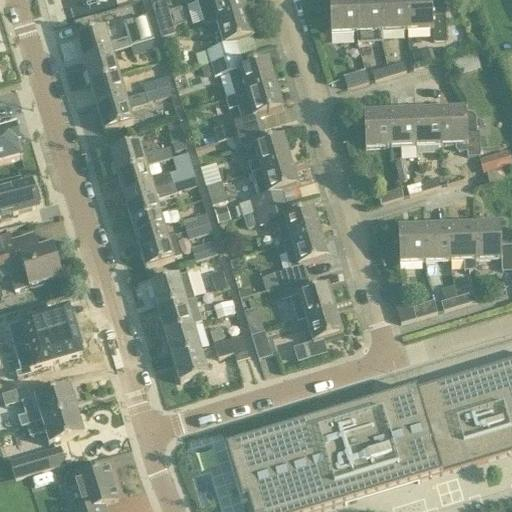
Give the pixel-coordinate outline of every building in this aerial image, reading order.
[(214,0),(198,5),(205,29),(216,25),(216,26),(245,17),(240,0),(214,0)] [(319,0),(314,0),(312,1),(315,12),(322,11),(319,0)] [(331,37),(357,36),(355,0),(336,0),(329,0),(331,37)] [(374,43),(382,42),(379,0),(355,0),(357,36),(357,46),(374,45),(374,43)] [(382,34),(406,33),(404,0),(379,0),(382,42),(382,34)] [(404,0),(406,33),(433,32),(434,44),(446,44),(445,18),(433,19),(431,0),(404,0)] [(161,42),(174,38),(167,14),(153,18),(161,42)] [(216,26),(223,50),(206,55),(210,68),(241,59),(237,47),(253,42),(245,17),(216,26)] [(112,57),(131,51),(153,45),(146,21),(123,28),(127,42),(108,48),(104,33),(76,41),(83,65),(111,57),(112,57)] [(155,53),(153,45),(131,51),(133,60),(155,53)] [(413,57),(417,69),(429,65),(426,53),(413,57)] [(83,65),(90,89),(118,80),(112,57),(111,57),(83,65)] [(456,78),(479,71),(475,57),(451,64),(454,72),(456,78)] [(245,72),(241,59),(210,68),(214,82),(228,77),(235,101),(275,89),(267,65),(245,72)] [(389,80),(406,75),(403,67),(387,72),(389,80)] [(375,85),(389,80),(387,72),(372,76),(375,85)] [(347,93),(368,87),(364,75),(343,81),(347,93)] [(97,112),(125,103),(118,80),(90,89),(97,112)] [(144,98),(167,91),(165,82),(142,89),(144,98)] [(259,121),(282,114),(275,89),(235,101),(224,104),(228,116),(238,112),(242,125),(217,133),(221,146),(225,145),(263,133),(259,121)] [(167,91),(144,98),(125,103),(97,112),(104,136),(132,127),(129,115),(148,109),(147,107),(170,100),(167,91)] [(465,111),(440,112),(442,149),(455,148),(455,152),(458,155),(467,155),(467,160),(479,159),(478,134),(476,134),(476,123),(474,119),(471,116),(467,113),(465,113),(465,111)] [(416,150),(442,149),(440,112),(414,113),(416,150)] [(391,151),(416,150),(414,113),(389,115),(391,151)] [(364,152),(391,151),(389,115),(363,116),(364,152)] [(0,167),(21,162),(17,147),(19,146),(15,131),(0,134),(0,167)] [(180,133),(168,136),(174,156),(186,153),(180,133)] [(251,178),(270,172),(290,167),(282,141),(266,146),(263,133),(225,145),(225,147),(232,154),(236,153),(237,156),(253,151),(257,164),(248,166),(251,178)] [(117,179),(146,170),(138,146),(110,155),(117,179)] [(479,163),(483,177),(511,169),(508,155),(479,163)] [(216,166),(200,170),(211,208),(226,204),(216,166)] [(290,167),(270,172),(251,178),(257,202),(238,208),(241,219),(254,216),(255,218),(285,209),(281,195),(297,191),(290,167)] [(406,183),(402,167),(393,169),(397,186),(406,183)] [(146,170),(117,179),(124,203),(195,182),(191,171),(169,178),(169,176),(149,182),(146,170)] [(0,220),(38,211),(36,207),(40,206),(37,191),(33,192),(32,188),(22,190),(20,182),(0,186),(0,220)] [(124,203),(131,227),(160,218),(156,205),(176,199),(175,197),(197,190),(195,182),(124,203)] [(424,195),(440,190),(438,182),(421,187),(424,195)] [(409,200),(424,195),(421,187),(407,191),(409,200)] [(381,209),(402,202),(399,190),(377,196),(381,209)] [(275,226),(282,250),(319,239),(311,214),(289,221),(285,209),(255,218),(259,231),(275,226)] [(214,216),(217,226),(229,222),(226,212),(214,216)] [(138,250),(175,239),(174,239),(167,241),(160,218),(131,227),(138,250)] [(182,225),(186,236),(209,229),(206,218),(182,225)] [(499,225),(473,227),(475,263),(501,262),(501,274),(511,273),(511,248),(500,249),(499,225)] [(473,227),(448,228),(450,264),(463,264),(464,274),(475,274),(475,263),(473,227)] [(425,266),(450,264),(448,228),(423,229),(425,266)] [(186,236),(188,244),(211,237),(209,229),(186,236)] [(398,267),(425,266),(423,229),(397,231),(398,267)] [(14,295),(27,291),(27,292),(42,288),(56,283),(60,282),(51,250),(37,254),(33,239),(11,245),(9,237),(0,239),(0,272),(6,271),(9,280),(10,280),(14,295)] [(175,239),(138,250),(145,274),(174,265),(173,263),(181,261),(175,239)] [(277,292),(307,283),(303,270),(326,263),(319,239),(282,250),(289,274),(273,278),(277,292)] [(214,246),(191,252),(195,266),(218,259),(214,246)] [(227,291),(222,275),(211,279),(216,294),(227,291)] [(47,304),(61,299),(56,283),(42,288),(47,304)] [(305,323),(305,324),(334,315),(326,290),(311,295),(307,283),(277,292),(281,305),(290,302),(297,325),(305,323)] [(157,314),(186,306),(185,305),(179,285),(151,293),(157,314)] [(400,287),(389,290),(394,309),(405,305),(400,287)] [(250,291),(237,295),(239,301),(252,297),(250,291)] [(458,310),(475,305),(472,297),(455,302),(458,310)] [(157,314),(164,339),(193,330),(192,328),(201,326),(194,302),(185,305),(186,306),(157,314)] [(444,315),(458,310),(455,302),(441,306),(444,315)] [(231,303),(213,309),(217,320),(234,314),(231,303)] [(415,323),(436,317),(432,305),(411,311),(415,323)] [(4,327),(12,353),(76,334),(71,317),(67,318),(65,310),(4,327)] [(303,349),(293,352),(298,366),(326,357),(323,345),(341,340),(334,315),(305,324),(312,346),(303,349)] [(172,364),(201,355),(193,330),(164,339),(172,364)] [(262,330),(249,334),(251,340),(264,336),(262,330)] [(221,332),(210,336),(214,348),(224,345),(221,332)] [(80,351),(76,334),(12,353),(19,378),(13,379),(15,385),(29,381),(27,376),(80,361),(77,352),(80,351)] [(258,365),(271,361),(264,336),(251,340),(250,340),(258,365)] [(243,341),(214,349),(218,363),(234,358),(236,366),(249,363),(243,341)] [(201,355),(172,364),(179,388),(208,379),(201,355)] [(511,363),(483,372),(481,372),(377,404),(376,404),(376,405),(232,449),(231,448),(225,450),(241,505),(247,503),(249,511),(329,511),(344,508),(345,508),(346,508),(417,486),(419,485),(511,456),(511,363)] [(37,415),(27,417),(30,428),(40,425),(40,427),(77,416),(69,391),(33,402),(37,415)] [(4,411),(29,404),(26,392),(1,400),(2,403),(4,411)] [(40,425),(30,428),(26,429),(29,440),(43,436),(48,450),(84,439),(77,416),(40,427),(40,425)] [(14,484),(66,469),(60,451),(9,466),(14,484)] [(96,511),(118,505),(107,471),(72,482),(82,511),(96,511)]
